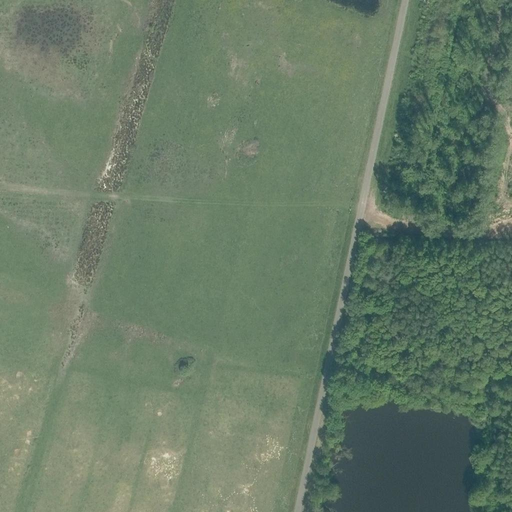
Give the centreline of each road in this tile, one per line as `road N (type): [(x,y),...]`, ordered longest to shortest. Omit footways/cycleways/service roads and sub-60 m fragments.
road 1 (unclassified): [(296,511),(404,0)]
road 2 (unknown): [(364,216),(384,195),(425,0)]
